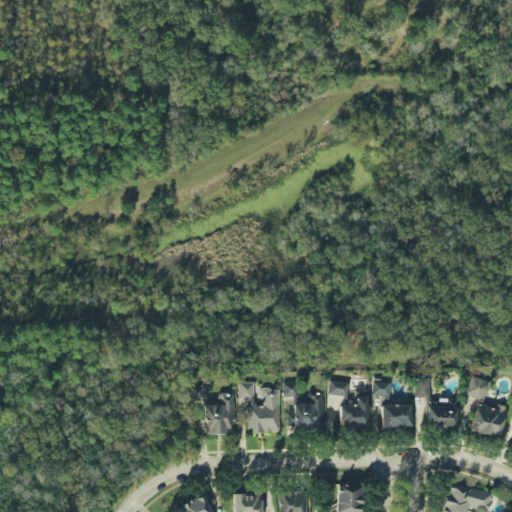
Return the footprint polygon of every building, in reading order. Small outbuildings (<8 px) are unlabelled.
[(480,402),(489,383),(471,375),(462,395),(480,402)] [(428,397),(427,377),(412,378),(413,398),(428,397)] [(347,382),(327,381),(327,396),(346,397),(347,382)] [(323,431),(321,393),(305,394),(305,396),(296,396),(296,382),(281,383),(282,397),(291,396),(292,411),(286,411),(287,433),(323,431)] [(389,383),(371,382),(371,396),(388,397),(389,383)] [(278,389),(260,389),(260,406),(253,406),(253,383),(237,383),(238,400),(248,399),(248,406),(246,406),(247,433),(278,433),(278,389)] [(190,388),(193,401),(207,398),(204,385),(190,388)] [(339,406),(339,430),(366,429),(366,390),(354,390),(354,405),(339,406)] [(201,434),(232,434),(232,393),(216,393),(217,405),(203,405),(203,415),(200,415),(201,434)] [(455,429),(456,401),(426,400),(426,428),(455,429)] [(380,429),(410,428),(409,405),(380,406),(380,429)] [(500,436),(505,406),(496,405),(495,408),(474,405),(470,432),(500,436)] [(441,511),(488,511),(493,494),(449,482),(441,511)] [(334,511),(359,511),(360,486),(335,485),(334,511)] [(305,511),(305,491),(277,492),(277,511),(305,511)] [(232,494),(232,511),(260,511),(260,493),(232,494)] [(174,506),(176,511),(208,511),(204,496),(174,506)]
